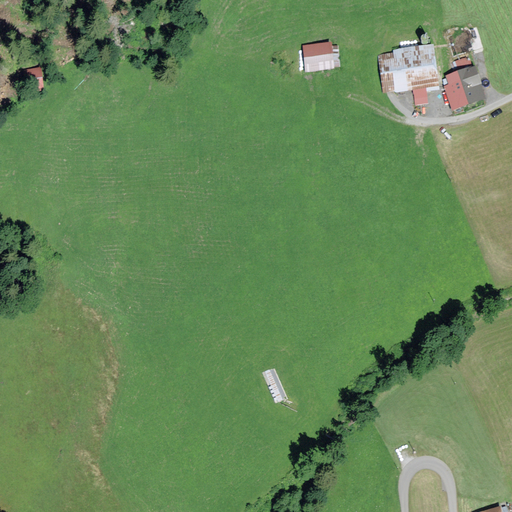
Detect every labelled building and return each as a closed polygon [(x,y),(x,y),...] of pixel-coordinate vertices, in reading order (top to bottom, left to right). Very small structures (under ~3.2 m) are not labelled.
[(304,50),(305,70),(339,67),(337,47),(304,50)] [(380,56),(384,92),(395,90),(395,92),(413,89),(415,105),(426,104),(425,92),(435,90),(430,49),(398,52),(398,53),(380,56)] [(42,90),(40,70),(24,71),(27,92),(42,90)] [(482,98),(473,71),(443,81),(452,108),(482,98)] [(276,401),(287,397),(275,368),(264,372),(276,401)]
